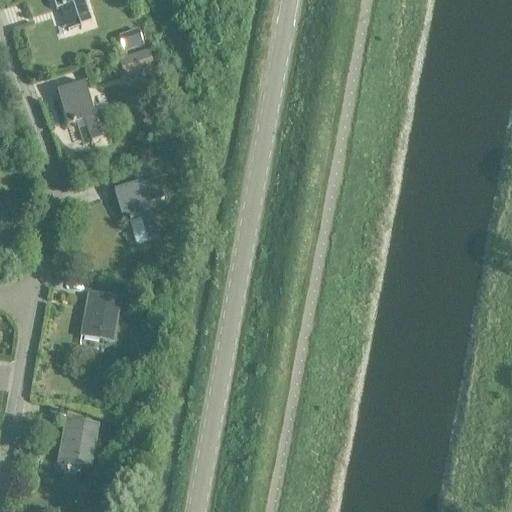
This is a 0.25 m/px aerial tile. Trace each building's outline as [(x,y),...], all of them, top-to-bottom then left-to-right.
[(90,28),(81,0),(50,0),(55,13),(61,11),(68,34),(90,28)] [(139,34),(120,40),(124,54),(143,48),(139,34)] [(154,74),(147,53),(118,63),(125,83),(154,74)] [(90,147),(101,143),(84,88),(56,97),(66,129),(83,124),(90,147)] [(156,182),(113,196),(123,229),(140,223),(147,246),(158,243),(147,206),(162,201),(156,182)] [(161,279),(158,293),(171,295),(173,282),(161,279)] [(112,344),(120,303),(88,297),(80,338),(112,344)] [(90,470),(97,429),(65,423),(58,464),(90,470)]
